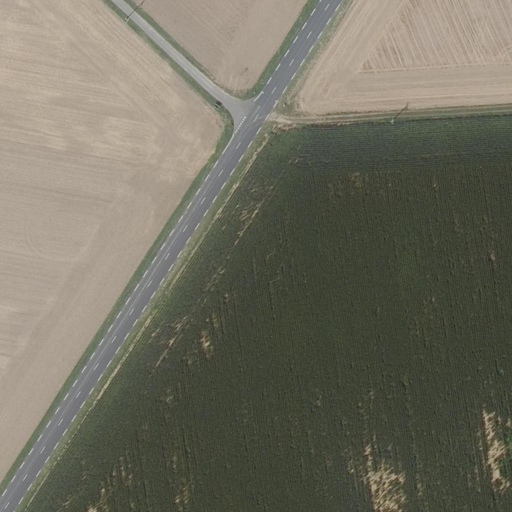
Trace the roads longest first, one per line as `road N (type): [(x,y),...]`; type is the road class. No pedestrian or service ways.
road 1 (primary): [(249,127),(6,511)]
road 2 (track): [(511,110),(281,123),(261,109)]
road 3 (unclassified): [(116,0),(249,127)]
road 4 (primary): [(334,0),(249,127)]
